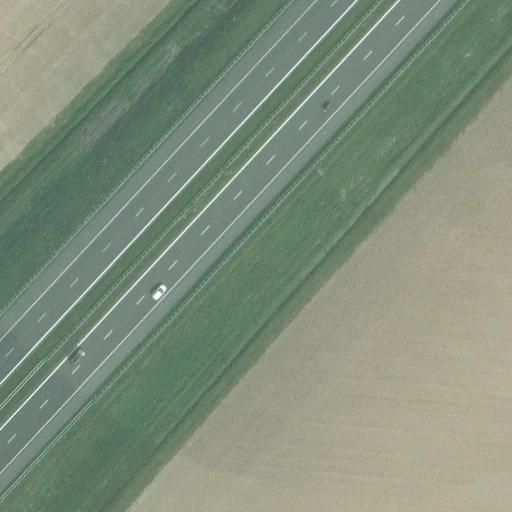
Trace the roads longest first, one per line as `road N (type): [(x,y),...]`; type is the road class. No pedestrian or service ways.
road 1 (motorway): [(0,452),(421,0)]
road 2 (motorway): [(339,0),(0,364)]
